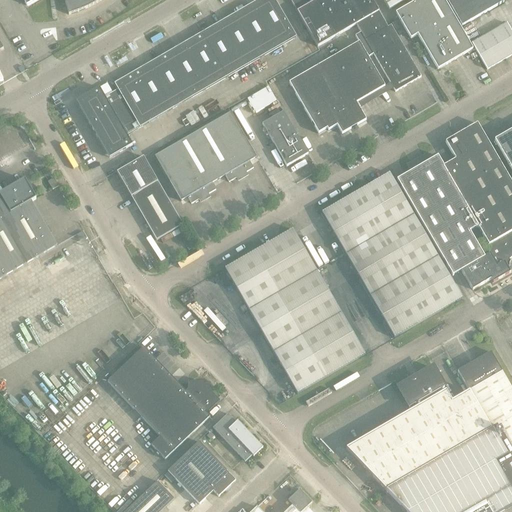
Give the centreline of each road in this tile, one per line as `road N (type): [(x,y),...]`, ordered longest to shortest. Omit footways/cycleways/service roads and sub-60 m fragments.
road 1 (unclassified): [(146,292),(511,81)]
road 2 (unclassified): [(276,431),(511,294)]
road 3 (unclassified): [(146,292),(25,89)]
road 4 (unclassified): [(276,431),(146,292)]
road 5 (unclassified): [(25,89),(183,0)]
